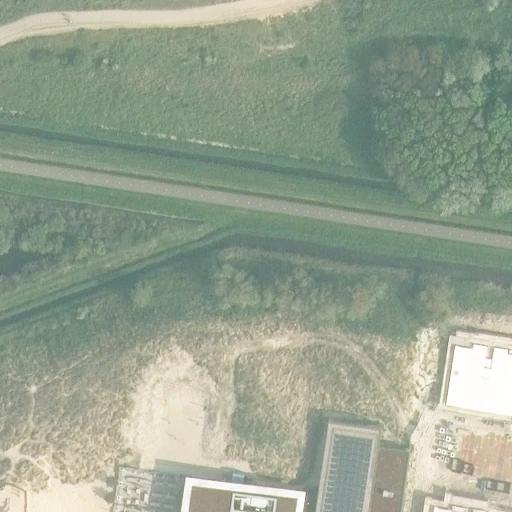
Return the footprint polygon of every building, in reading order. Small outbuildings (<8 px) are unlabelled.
[(452,343),(445,404),(463,406),(470,345),(452,343)] [(470,345),(463,406),(481,408),(488,347),(470,345)] [(488,347),(481,408),(499,410),(506,350),(488,347)] [(511,350),(506,350),(499,410),(511,411),(511,350)] [(398,511),(408,450),(378,445),(381,424),(328,417),(316,495),(215,480),(190,477),(185,511),(398,511)]
